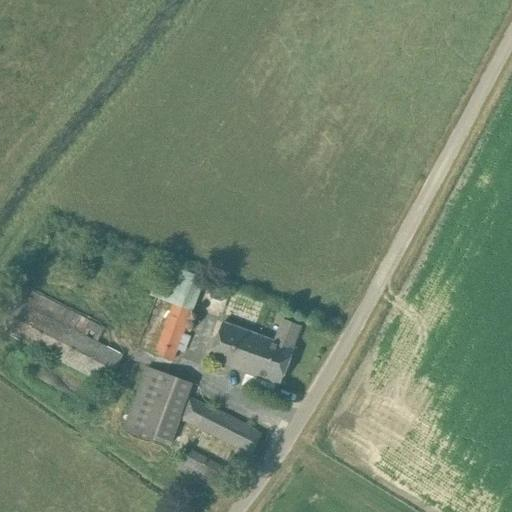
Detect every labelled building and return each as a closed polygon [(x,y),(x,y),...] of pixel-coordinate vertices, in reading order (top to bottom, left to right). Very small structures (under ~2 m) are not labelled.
[(151,352),(176,360),(203,277),(178,269),(151,352)] [(97,341),(105,325),(25,286),(5,327),(112,379),(124,354),(97,341)] [(209,360),(279,385),(293,348),(294,348),(302,326),(282,319),(275,340),(223,322),(209,360)] [(124,430),(172,445),(192,381),(144,366),(124,430)] [(261,431),(193,395),(180,419),(248,455),(261,431)]
